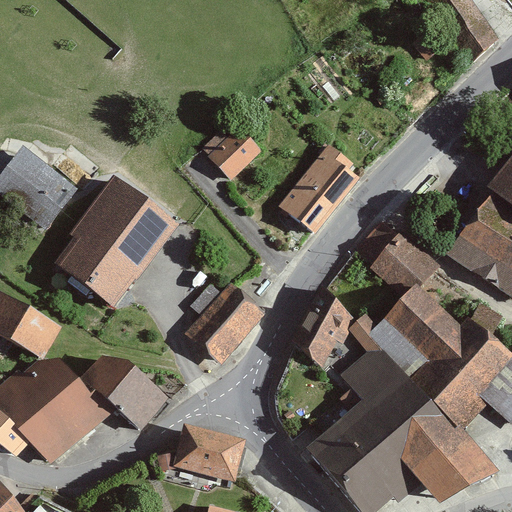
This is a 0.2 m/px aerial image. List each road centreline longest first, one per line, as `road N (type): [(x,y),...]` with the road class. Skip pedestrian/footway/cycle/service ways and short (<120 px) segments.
road 1 (tertiary): [(250,391),(277,325),(330,243),(511,53)]
road 2 (residential): [(250,391),(195,408),(111,467),(40,479),(0,466)]
road 3 (tertiary): [(322,511),(260,441),(250,391)]
